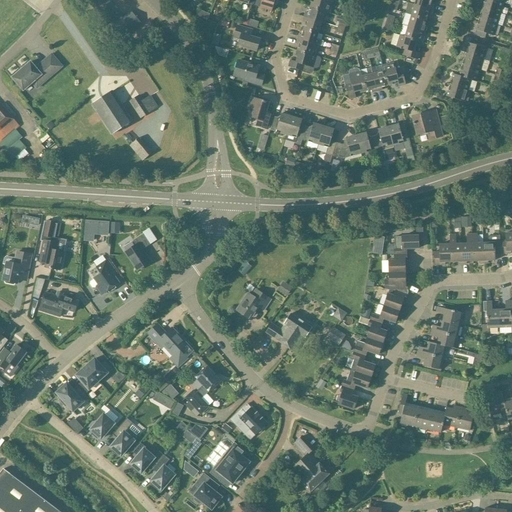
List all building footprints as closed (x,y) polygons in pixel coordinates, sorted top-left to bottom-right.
[(123,18),(117,11),(117,10),(108,0),(87,0),(105,21),(111,28),(112,28),(123,18)] [(255,0),(254,5),(261,8),(260,8),(272,11),(274,5),(276,5),(278,4),(279,0),(255,0)] [(310,7),(325,12),(330,13),(334,2),(327,0),(314,0),(314,3),(312,2),(310,7)] [(432,0),(416,0),(415,4),(433,10),(434,5),(431,4),(432,0)] [(494,0),(485,0),(483,8),(501,14),(504,3),(494,0)] [(415,4),(415,5),(408,3),(405,13),(412,15),(426,20),(428,14),(431,15),(433,10),(415,4)] [(306,12),(304,17),(322,22),(325,12),(310,7),(308,13),(306,12)] [(501,14),(483,8),(479,19),(498,25),(501,14)] [(123,18),(112,28),(122,40),(142,23),(131,11),(123,18)] [(412,15),(408,26),(426,31),(427,26),(425,26),(426,20),(412,15)] [(322,22),(304,17),(303,22),(305,23),(304,29),(319,33),(321,27),(325,28),(326,24),(322,22)] [(498,25),(479,19),(476,30),(494,36),(498,25)] [(394,22),(387,20),(383,31),(390,33),(394,22)] [(89,28),(99,41),(107,34),(98,22),(89,28)] [(403,25),(400,36),(420,41),(422,36),(424,37),(426,31),(408,26),(408,27),(403,25)] [(240,40),(238,46),(257,51),(260,40),(248,36),(250,30),(238,26),(234,38),(240,40)] [(319,33),(304,29),(302,35),(299,34),(298,39),(318,45),(319,45),(322,46),(323,41),(317,39),(319,33)] [(418,47),(420,41),(400,36),(397,47),(405,50),(403,55),(418,60),(420,54),(415,52),(416,46),(418,47)] [(318,45),(298,39),(296,44),(299,45),(297,50),(315,56),(318,45)] [(465,54),(484,60),(487,49),(469,43),(465,54)] [(367,51),(369,59),(380,56),(378,48),(367,51)] [(315,56),(297,50),(296,56),(298,56),(296,62),(290,60),(288,67),(302,71),(310,74),(312,73),(314,68),(316,69),(318,67),(321,60),(320,57),(315,56)] [(465,54),(462,65),(480,70),(484,60),(465,54)] [(54,66),(48,58),(36,68),(31,62),(13,78),(24,91),(33,83),(38,88),(47,80),(45,79),(54,71),(56,72),(63,67),(57,60),(57,61),(58,61),(58,62),(54,66)] [(238,61),(234,76),(254,82),(254,84),(262,86),(264,77),(257,74),(259,67),(238,61)] [(384,71),(387,86),(393,84),(392,82),(398,81),(400,86),(406,85),(402,70),(396,71),(394,63),(383,66),(384,71)] [(462,65),(459,76),(471,80),(477,82),(480,70),(462,65)] [(376,66),(371,67),(378,92),(383,91),(382,87),(387,86),(384,71),(378,73),(376,66)] [(366,69),(368,75),(363,77),(366,91),(372,90),(373,94),(378,92),(371,67),(366,69)] [(349,72),(350,75),(352,83),(346,84),(350,100),(356,98),(355,92),(361,90),(361,92),(366,91),(363,77),(362,77),(361,72),(360,72),(359,69),(356,68),(350,70),(349,72)] [(471,80),(459,76),(453,74),(450,85),(468,91),(471,80)] [(468,91),(450,85),(447,96),(465,102),(468,91)] [(93,104),(112,134),(132,121),(112,91),(93,104)] [(141,118),(158,107),(150,95),(143,100),(140,95),(130,102),(141,118)] [(489,97),(485,95),(483,102),(491,104),(493,97),(489,97)] [(255,125),(260,126),(268,129),(272,117),(266,115),(270,103),(252,98),(249,108),(254,109),(251,118),(257,119),(255,125)] [(23,137),(16,128),(19,126),(14,120),(15,120),(1,104),(0,104),(0,130),(0,131),(0,130),(0,145),(13,160),(26,147),(20,140),(23,137)] [(412,116),(417,135),(428,132),(430,139),(442,136),(438,120),(431,122),(429,112),(412,116)] [(287,133),(292,116),(282,113),(280,119),(275,117),(271,130),(277,132),(277,130),(286,133),(285,139),(285,140),(287,133)] [(287,133),(285,140),(295,142),(295,144),(301,145),(302,140),(303,140),(307,127),(301,125),(303,120),(292,116),(287,133)] [(307,127),(303,140),(308,142),(307,147),(316,150),(319,143),(324,126),(314,123),(312,128),(307,127)] [(414,160),(409,141),(406,127),(400,129),(399,124),(388,127),(393,143),(403,140),(404,143),(408,162),(414,160)] [(335,130),(324,126),(319,143),(329,146),(326,154),(332,156),(337,143),(331,141),(335,130)] [(379,134),(373,136),(377,150),(378,152),(394,148),(393,143),(388,127),(378,130),(379,134)] [(377,150),(373,136),(368,138),(367,133),(356,136),(361,151),(370,149),(371,151),(377,150)] [(265,149),(269,136),(263,134),(259,147),(265,149)] [(337,143),(332,156),(341,159),(351,156),(350,154),(361,151),(356,136),(346,138),(347,140),(344,140),(343,142),(344,144),(342,144),(337,143)] [(129,146),(136,153),(143,161),(153,153),(139,137),(129,146)] [(398,165),(397,159),(387,162),(388,167),(398,165)] [(313,163),(307,161),(304,171),(310,173),(313,163)] [(24,215),(22,227),(38,230),(40,218),(24,215)] [(44,240),(41,254),(40,262),(46,263),(45,267),(60,271),(64,252),(67,239),(55,237),(58,224),(55,223),(55,222),(47,220),(47,222),(44,221),(40,239),(44,240)] [(88,232),(105,233),(105,223),(88,222),(88,232)] [(111,222),(111,233),(120,232),(120,222),(111,222)] [(500,235),(500,253),(511,253),(511,250),(511,232),(506,233),(506,240),(500,241),(500,235)] [(150,262),(142,250),(150,244),(143,234),(133,241),(136,245),(126,252),(138,271),(150,262)] [(462,264),(461,243),(455,243),(455,234),(450,235),(451,244),(451,261),(457,261),(457,264),(462,264)] [(468,243),(461,243),(462,264),(467,264),(467,261),(473,261),(472,234),(467,234),(468,243)] [(477,234),(472,234),(473,261),(479,260),(479,263),(484,263),(483,242),(477,243),(477,234)] [(489,242),(483,242),(484,263),(488,263),(488,260),(495,260),(495,254),(500,253),(500,235),(489,236),(489,242)] [(376,236),(374,253),(384,254),(386,237),(376,236)] [(418,236),(403,237),(395,237),(395,249),(395,255),(407,254),(406,249),(419,248),(418,236)] [(451,261),(451,244),(440,244),(440,252),(434,252),(434,265),(445,264),(445,262),(451,261)] [(17,252),(16,258),(7,256),(5,257),(4,258),(3,264),(7,265),(4,280),(6,280),(5,282),(6,284),(14,285),(16,284),(16,283),(18,283),(19,279),(27,281),(32,255),(17,252)] [(407,254),(395,255),(395,260),(389,261),(390,273),(405,272),(405,260),(407,260),(407,254)] [(101,274),(95,278),(90,282),(90,284),(92,288),(95,288),(97,287),(102,295),(117,285),(110,274),(115,271),(107,260),(96,267),(101,274)] [(244,260),(239,270),(246,274),(251,264),(244,260)] [(390,273),(390,282),(385,282),(385,289),(390,290),(408,292),(407,284),(406,285),(405,272),(390,273)] [(283,281),(277,290),(287,296),(293,287),(283,281)] [(259,306),(264,310),(271,300),(256,290),(252,296),(248,293),(237,310),(248,318),(251,314),(253,315),(259,306)] [(388,294),(384,306),(400,311),(404,299),(405,300),(408,292),(390,290),(388,294)] [(75,312),(78,301),(63,296),(63,295),(58,293),(57,296),(45,293),(40,309),(47,312),(48,307),(53,309),(52,314),(60,316),(62,311),(62,312),(64,308),(75,312)] [(29,317),(32,319),(39,299),(33,297),(29,317)] [(492,301),(487,301),(483,302),(484,311),(487,311),(488,328),(499,327),(499,310),(493,310),(492,301)] [(511,327),(511,301),(506,301),(506,309),(499,310),(499,327),(511,327)] [(373,315),(371,320),(382,324),(384,318),(396,322),(400,311),(384,306),(381,317),(373,315)] [(470,317),(463,315),(464,313),(438,307),(437,312),(444,314),(442,321),(461,325),(461,324),(468,325),(470,317)] [(347,314),(338,308),(332,316),(341,322),(347,314)] [(313,328),(292,314),(285,324),(286,325),(283,330),(273,324),(267,333),(296,352),(305,338),(306,338),(313,328)] [(382,324),(371,320),(369,325),(371,326),(368,338),(383,343),(387,331),(380,329),(382,324)] [(433,325),(432,329),(458,336),(461,325),(442,321),(441,327),(433,325)] [(172,356),(170,358),(178,366),(187,358),(186,356),(193,350),(172,327),(165,334),(156,325),(147,333),(162,349),(164,347),(172,356)] [(326,338),(338,346),(345,335),(333,327),(326,338)] [(458,336),(432,329),(431,335),(438,337),(437,343),(447,346),(455,348),(458,336)] [(355,346),(356,347),(354,352),(366,356),(368,350),(379,354),(383,343),(368,338),(366,344),(357,341),(355,346)] [(447,346),(437,343),(429,342),(428,348),(420,346),(418,352),(444,358),(447,346)] [(16,366),(26,352),(17,345),(9,356),(3,351),(0,354),(0,365),(6,370),(11,362),(16,366)] [(354,359),(351,370),(371,377),(375,365),(364,361),(366,356),(354,352),(352,358),(354,359)] [(444,358),(418,352),(417,357),(425,359),(424,366),(441,370),(444,358)] [(95,358),(86,366),(99,380),(107,373),(108,373),(113,369),(105,360),(101,364),(95,358)] [(99,380),(86,366),(77,374),(82,381),(78,385),(86,393),(90,389),(89,389),(99,380)] [(209,407),(205,402),(202,398),(221,381),(208,366),(196,377),(204,385),(196,392),(194,390),(186,397),(201,414),(209,407)] [(165,376),(169,381),(180,372),(176,367),(165,376)] [(345,381),(343,386),(354,390),(356,384),(368,388),(371,377),(351,370),(347,381),(345,381)] [(115,377),(120,382),(125,376),(120,372),(115,377)] [(88,397),(86,393),(78,385),(73,389),(67,383),(65,385),(63,383),(58,388),(59,390),(57,392),(63,398),(61,400),(66,405),(67,404),(73,410),(88,397)] [(354,390),(343,386),(341,392),(343,392),(339,404),(354,409),(358,397),(352,395),(354,390)] [(137,395),(141,398),(148,390),(143,387),(137,395)] [(511,397),(504,400),(502,391),(495,393),(496,396),(489,397),(492,415),(506,412),(508,420),(511,418),(511,397)] [(409,425),(414,405),(406,403),(408,395),(403,393),(398,413),(402,414),(400,423),(409,425)] [(157,394),(154,401),(171,408),(174,401),(157,394)] [(178,416),(183,406),(178,403),(172,413),(178,416)] [(414,405),(409,425),(418,427),(422,407),(414,405)] [(449,408),(445,425),(453,427),(458,406),(454,406),(454,409),(449,408)] [(466,408),(458,406),(453,427),(461,429),(466,408)] [(422,407),(418,427),(426,429),(431,409),(422,407)] [(439,411),(434,431),(441,432),(443,424),(445,425),(449,408),(447,407),(445,412),(439,411)] [(93,417),(98,421),(91,429),(93,431),(92,433),(97,438),(99,436),(102,438),(115,423),(104,414),(106,412),(101,408),(93,417)] [(258,432),(260,433),(265,428),(264,426),(267,423),(261,418),(262,417),(257,412),(257,413),(252,408),(246,413),(242,409),(231,420),(245,434),(250,429),(255,435),(258,432)] [(466,408),(461,429),(470,430),(474,414),(467,412),(468,409),(466,408)] [(439,411),(431,409),(426,429),(434,431),(439,411)] [(118,455),(119,453),(122,455),(139,435),(129,427),(132,422),(127,417),(113,434),(118,438),(111,446),(113,448),(112,450),(118,455)] [(75,418),(69,423),(78,433),(85,427),(75,418)] [(174,431),(181,436),(188,426),(182,421),(174,431)] [(197,422),(191,431),(202,439),(208,429),(197,422)] [(225,424),(222,428),(228,434),(232,429),(225,424)] [(185,454),(191,458),(203,441),(186,430),(182,436),(192,443),(185,454)] [(303,437),(294,445),(298,449),(307,441),(303,437)] [(138,472),(139,470),(142,472),(155,457),(145,448),(146,447),(141,442),(133,451),(138,455),(131,463),(134,465),(132,467),(138,472)] [(234,442),(222,457),(241,473),(244,469),(245,470),(250,465),(248,464),(250,462),(240,455),(244,450),(234,442)] [(305,457),(292,470),(302,480),(301,481),(310,491),(329,473),(320,463),(310,453),(305,457)] [(158,489),(159,487),(162,490),(166,485),(168,486),(173,481),(171,479),(175,474),(164,465),(170,459),(165,455),(153,468),(158,473),(151,480),(154,483),(152,484),(158,489)] [(241,473),(222,457),(210,473),(219,481),(223,476),(233,483),(234,482),(235,483),(239,478),(238,477),(241,473)] [(0,473),(0,511),(62,511),(4,468),(0,473)] [(222,500),(220,499),(222,497),(212,489),(216,483),(204,474),(195,485),(199,489),(194,495),(196,497),(194,499),(200,504),(202,501),(212,510),(216,505),(217,506),(222,500)] [(295,507),(299,511),(302,511),(307,508),(302,501),(295,507)]
